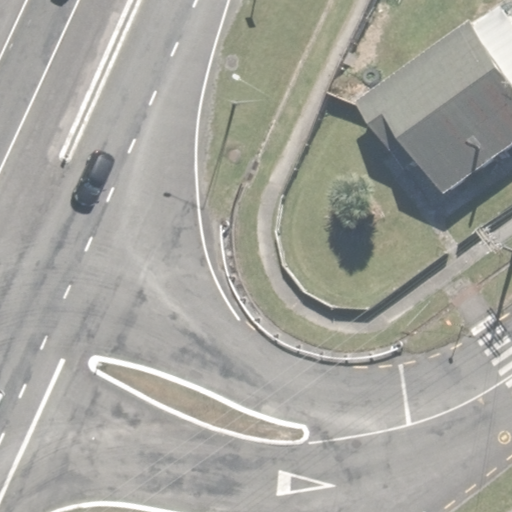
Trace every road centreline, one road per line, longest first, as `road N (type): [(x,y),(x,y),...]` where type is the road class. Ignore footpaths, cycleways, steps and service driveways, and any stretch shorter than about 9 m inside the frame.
road 1 (tertiary): [(511,373),(440,418),(372,440),(280,436),(1,318)]
road 2 (primary): [(1,318),(142,0)]
